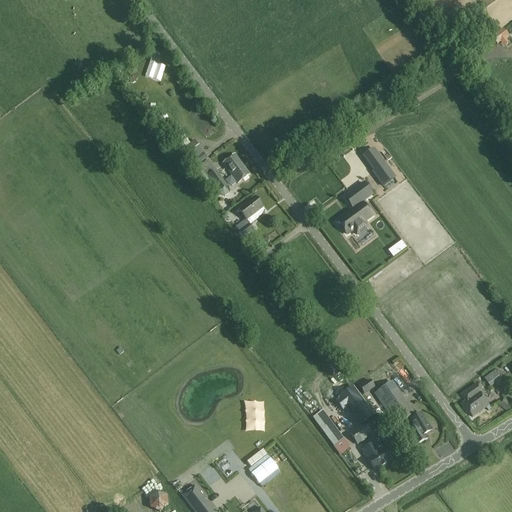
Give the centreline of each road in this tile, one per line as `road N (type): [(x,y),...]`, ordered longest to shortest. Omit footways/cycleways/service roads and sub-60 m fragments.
road 1 (unclassified): [(474,444),(277,188)]
road 2 (unclassified): [(277,188),(511,51)]
road 3 (unclassified): [(277,188),(133,0)]
road 4 (unclassified): [(366,511),(474,444)]
